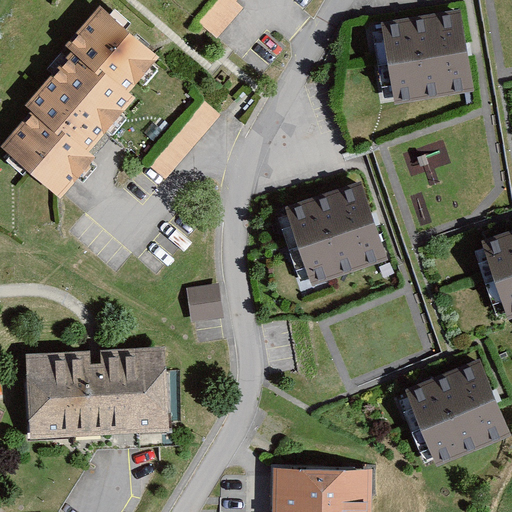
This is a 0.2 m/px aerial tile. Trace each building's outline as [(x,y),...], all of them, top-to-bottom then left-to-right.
[(238,0),(214,0),(193,24),(218,46),(249,11),(238,1),(238,0)] [(152,54),(94,2),(54,46),(63,54),(18,104),(27,112),(0,141),(0,149),(52,197),(90,156),(79,147),(126,96),(119,90),(152,54)] [(457,13),(375,26),(388,105),(470,92),(457,13)] [(198,102),(146,165),(169,185),(222,121),(198,102)] [(362,184),(283,207),(306,284),(385,261),(362,184)] [(499,318),(511,314),(511,230),(476,242),(499,318)] [(219,280),(187,287),(194,321),(226,314),(219,280)] [(157,346),(23,354),(24,438),(160,431),(157,346)] [(480,361),(403,390),(432,465),(509,436),(480,361)] [(371,511),(373,474),(270,469),(267,511),(371,511)]
